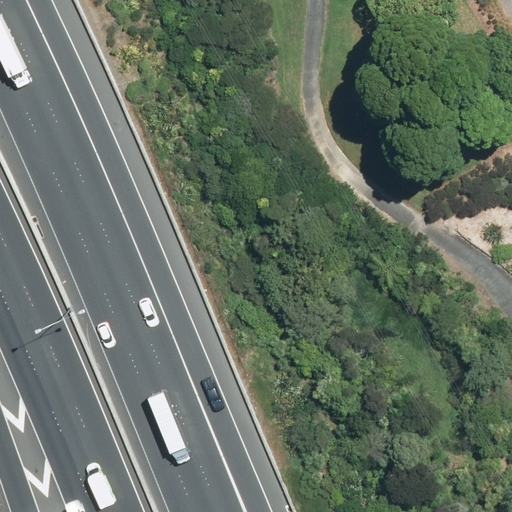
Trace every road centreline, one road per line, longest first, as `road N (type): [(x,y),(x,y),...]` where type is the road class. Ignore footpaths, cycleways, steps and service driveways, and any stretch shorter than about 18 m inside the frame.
road 1 (motorway): [(0,28),(129,306),(211,511)]
road 2 (motorway): [(105,511),(0,287)]
